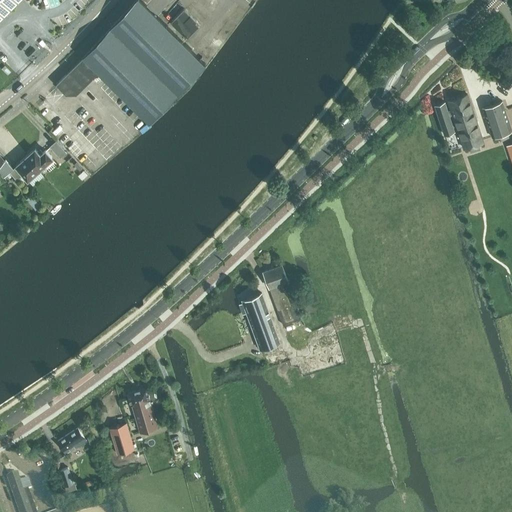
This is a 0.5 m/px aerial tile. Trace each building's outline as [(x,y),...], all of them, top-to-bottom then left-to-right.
[(0,0),(0,19),(19,0),(0,0)] [(84,57),(98,71),(149,121),(204,64),(139,0),(136,0),(83,56),(84,57)] [(171,22),(187,38),(198,26),(195,22),(197,21),(184,8),(171,22)] [(76,93),(98,71),(84,57),(56,84),(66,93),(76,93)] [(5,64),(2,67),(8,74),(11,71),(5,64)] [(445,101),(435,104),(445,134),(455,131),(454,129),(458,128),(464,147),(469,146),(471,152),(480,148),(478,143),(483,141),(467,93),(448,100),(451,109),(448,110),(445,101)] [(511,129),(502,100),(482,107),(492,136),(511,129)] [(66,153),(55,141),(50,146),(60,158),(66,153)] [(35,147),(26,155),(40,170),(46,165),(44,163),(52,156),(45,149),(43,152),(41,149),(38,151),(35,147)] [(10,171),(10,172),(16,180),(24,174),(28,178),(32,174),(33,175),(40,170),(26,155),(15,164),(16,165),(13,168),(13,169),(10,171)] [(0,171),(4,177),(10,172),(10,171),(13,169),(13,168),(8,162),(5,159),(3,160),(0,162),(0,171)] [(39,193),(35,197),(41,205),(46,201),(39,193)] [(32,195),(28,198),(36,209),(41,205),(32,195)] [(263,271),(283,324),(290,322),(301,318),(281,264),(265,270),(263,271)] [(242,300),(243,302),(239,304),(243,314),(247,312),(261,350),(280,343),(262,292),(242,300)] [(127,392),(131,404),(140,431),(158,426),(149,398),(150,398),(146,386),(127,392)] [(126,422),(110,426),(118,453),(134,448),(126,422)] [(58,440),(66,453),(86,440),(77,428),(58,440)] [(94,435),(88,437),(92,445),(97,442),(94,435)] [(60,470),(65,485),(74,482),(68,467),(60,470)] [(35,511),(27,490),(30,488),(30,486),(27,480),(20,483),(17,474),(6,478),(18,511),(35,511)] [(0,511),(9,511),(0,488),(0,511)]
